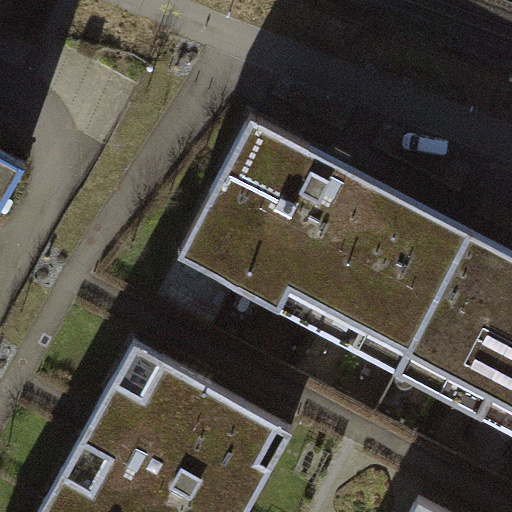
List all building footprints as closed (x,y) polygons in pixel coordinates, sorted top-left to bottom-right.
[(177,248),(395,364),(469,227),(304,139),(251,111),(177,248)] [(0,205),(26,160),(0,145),(0,205)] [(511,250),(469,227),(395,364),(511,426),(511,250)] [(91,418),(45,500),(66,511),(237,511),(289,422),(138,337),(91,418)] [(407,511),(449,511),(416,495),(407,511)] [(66,511),(45,500),(38,511),(66,511)]
